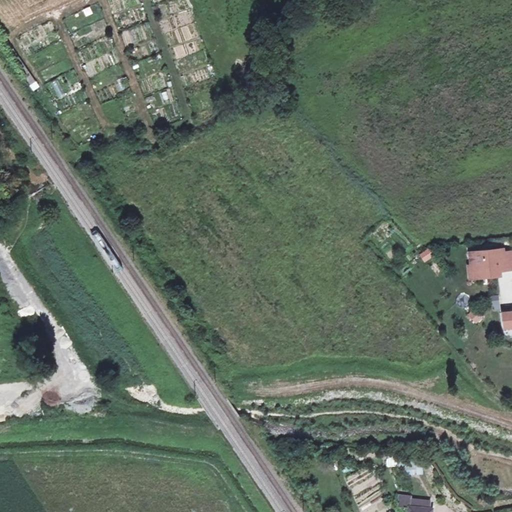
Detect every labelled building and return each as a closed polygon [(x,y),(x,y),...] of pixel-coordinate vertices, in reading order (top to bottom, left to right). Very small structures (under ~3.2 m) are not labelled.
[(36,82),(5,38),(0,41),(31,86),(36,82)] [(183,87),(192,84),(188,73),(179,76),(183,87)] [(62,96),(70,92),(63,77),(55,81),(62,96)] [(501,248),(467,251),(469,264),(469,265),(472,265),(475,267),(476,277),(495,275),(494,270),(498,269),(511,267),(511,257),(511,250),(501,251),(501,248)] [(469,265),(469,264),(466,265),(468,278),(476,277),(475,267),(472,265),(469,265)] [(474,308),(468,316),(478,324),(484,316),(474,308)] [(511,310),(501,312),(502,326),(511,325),(511,310)] [(421,462),(405,463),(406,474),(422,473),(421,462)] [(411,495),(400,493),(399,505),(410,507),(409,511),(431,511),(432,508),(429,508),(430,501),(411,498),(411,495)]
